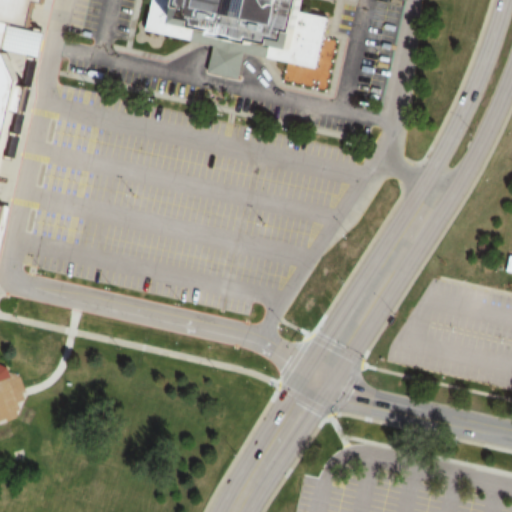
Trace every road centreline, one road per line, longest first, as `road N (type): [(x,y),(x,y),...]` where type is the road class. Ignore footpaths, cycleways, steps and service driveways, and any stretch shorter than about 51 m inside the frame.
road 1 (secondary): [(230,511),(433,192)]
road 2 (residential): [(318,379),(260,340),(3,279)]
road 3 (secondary): [(503,0),(437,163),(433,192)]
road 4 (residential): [(511,435),(369,405),(318,379)]
road 5 (secondary): [(433,192),(469,164),(511,73)]
